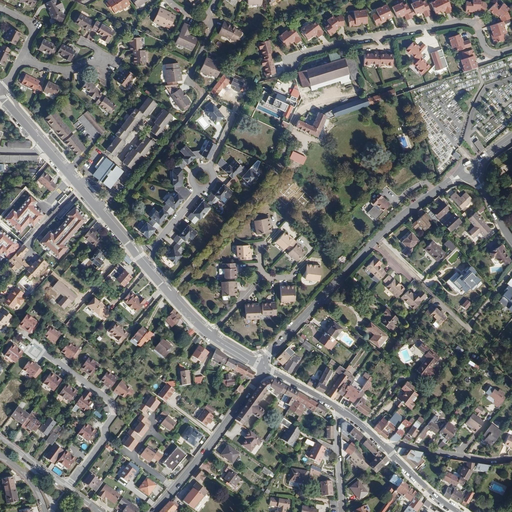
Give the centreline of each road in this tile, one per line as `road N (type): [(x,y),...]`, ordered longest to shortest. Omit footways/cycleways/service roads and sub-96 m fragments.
road 1 (tertiary): [(262,368),(390,225),(462,174)]
road 2 (residential): [(291,63),(352,40),(451,22),(476,23),(486,51),(511,49)]
road 3 (residential): [(68,487),(112,416),(108,400),(35,349)]
road 4 (tertiary): [(153,511),(262,368)]
road 5 (tertiary): [(140,259),(43,144)]
road 6 (residential): [(511,458),(385,449)]
